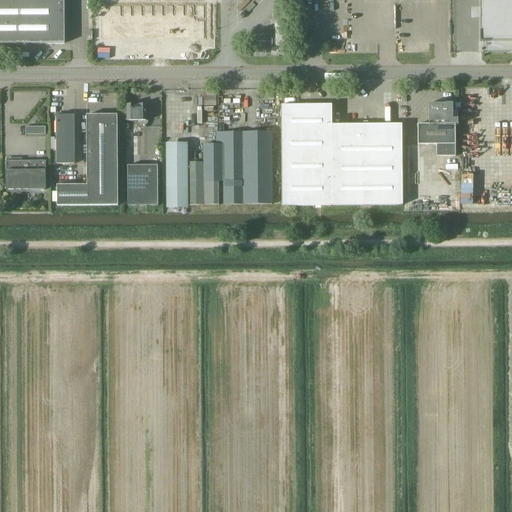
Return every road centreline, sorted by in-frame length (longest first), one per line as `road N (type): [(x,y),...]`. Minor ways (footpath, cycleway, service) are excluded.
road 1 (unclassified): [(224,73),(511,73)]
road 2 (unclassified): [(0,74),(224,73)]
